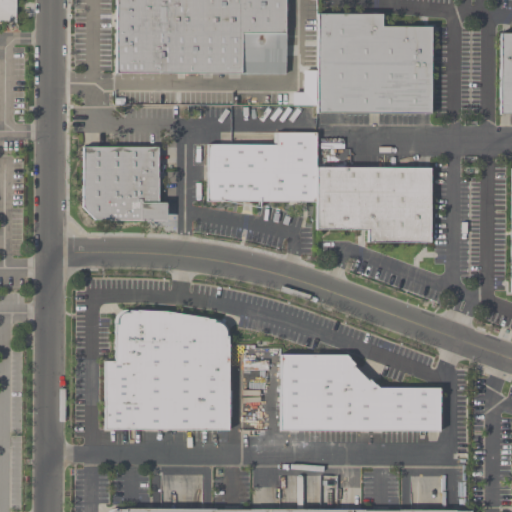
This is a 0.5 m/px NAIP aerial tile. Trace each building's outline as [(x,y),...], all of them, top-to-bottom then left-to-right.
[(0,0),(0,22),(14,23),(14,0),(0,0)] [(114,0),(114,73),(283,75),(283,0),(114,0)] [(428,113),(429,27),(380,27),(380,15),(316,14),(316,71),(302,71),(302,93),(290,92),(290,105),(315,106),(315,112),(428,113)] [(511,34),(498,34),(498,114),(511,114),(511,34)] [(428,169),(314,168),(314,134),(274,133),(274,145),(205,145),(205,203),(314,204),(314,230),(365,231),(365,242),(427,243),(428,169)] [(156,148),(81,147),(80,220),(164,221),(164,203),(156,203),(156,148)] [(102,429),(226,431),(227,316),(114,315),(114,361),(103,361),(102,429)] [(279,355),(278,431),(438,432),(438,386),(350,386),(350,356),(279,355)]
